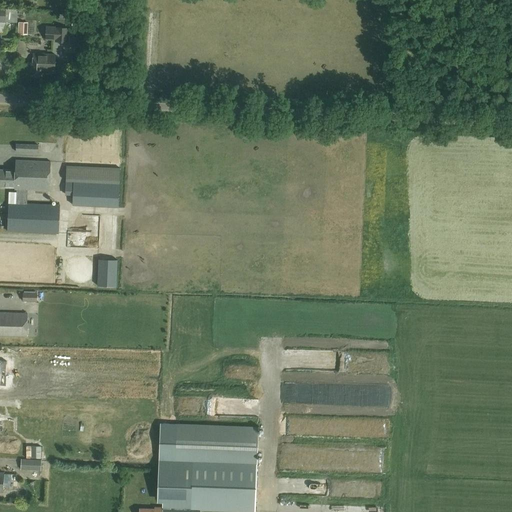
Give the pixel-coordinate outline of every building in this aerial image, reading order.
[(0,21),(5,22),(17,22),(18,8),(6,8),(6,7),(0,7),(0,21)] [(71,26),(79,26),(80,12),(72,11),(71,26)] [(28,34),(28,22),(19,22),(19,34),(28,34)] [(56,39),(56,41),(68,42),(68,28),(46,26),(46,38),(56,39)] [(17,53),(23,53),(26,50),(26,44),(23,41),(18,40),(17,53)] [(33,53),(33,62),(28,62),(28,74),(31,74),(31,75),(37,75),(38,74),(46,75),(46,72),(54,72),(55,54),(33,53)] [(0,62),(12,62),(12,54),(0,54),(0,62)] [(15,151),(32,152),(38,152),(39,144),(32,144),(16,143),(15,151)] [(27,203),(28,189),(50,190),(51,161),(16,160),(15,170),(0,169),(0,186),(15,187),(15,189),(16,189),(16,203),(9,202),(8,231),(59,233),(60,204),(27,203)] [(67,165),(66,181),(65,195),(73,196),(72,204),(118,207),(119,182),(120,168),(67,165)] [(98,258),(97,284),(97,286),(117,287),(118,260),(98,258)] [(37,301),(37,293),(23,292),(23,301),(37,301)] [(0,335),(27,336),(27,313),(0,312),(0,335)] [(141,372),(141,356),(108,357),(108,365),(114,365),(114,372),(141,372)] [(148,369),(155,376),(164,368),(157,361),(148,369)] [(40,400),(8,399),(7,417),(39,418),(40,400)] [(139,509),(139,511),(190,511),(190,509),(254,511),(258,428),(160,424),(158,496),(162,501),(162,508),(154,507),(154,509),(139,509)] [(21,459),(21,470),(41,471),(41,460),(21,459)]
